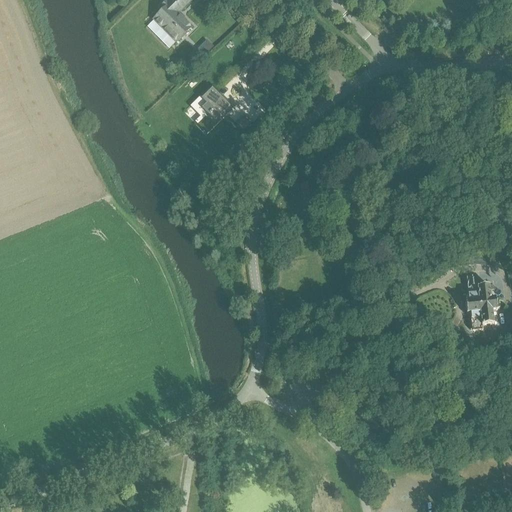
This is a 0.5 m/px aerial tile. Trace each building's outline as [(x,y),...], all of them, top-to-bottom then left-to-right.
[(177,14),(190,0),(168,0),(160,8),(163,11),(153,20),(176,43),(191,28),(177,14)] [(206,41),(192,55),(198,62),(213,47),(206,41)] [(194,104),(191,107),(200,116),(202,113),(214,125),(232,108),(211,87),(194,104)] [(251,123),(243,116),(236,124),(244,131),(251,123)] [(314,185),(300,186),(303,212),(316,211),(314,185)] [(351,220),(336,223),(341,249),(356,246),(351,220)] [(491,253),(460,253),(460,255),(460,267),(475,266),(490,267),(491,255),(491,253)] [(496,309),(499,309),(498,300),(495,301),(495,299),(490,299),(489,286),(480,287),(480,283),(477,284),(476,279),(475,278),(466,279),(467,290),(468,290),(468,295),(467,295),(468,302),(465,302),(466,315),(469,314),(471,329),(469,331),(474,334),(475,332),(482,331),(482,326),(493,325),(492,312),(496,311),(496,309)]
